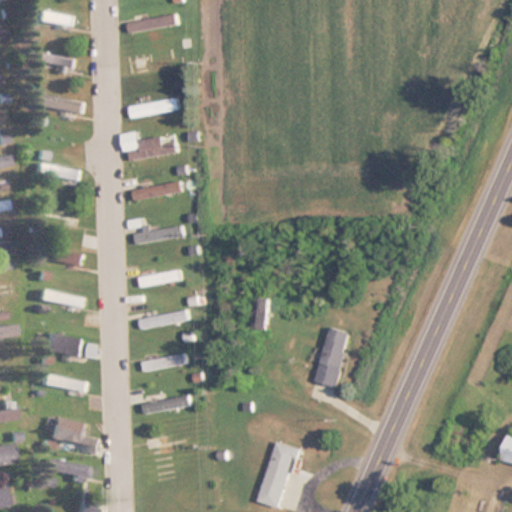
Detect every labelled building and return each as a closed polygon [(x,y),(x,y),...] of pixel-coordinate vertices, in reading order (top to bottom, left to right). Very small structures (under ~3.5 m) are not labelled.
[(33,8),(31,18),(77,24),(79,14),(33,8)] [(135,21),(137,31),(182,23),(181,13),(135,21)] [(31,50),(29,60),(75,66),(77,56),(31,50)] [(137,62),(139,72),(185,64),(183,54),(137,62)] [(38,94),(37,104),(83,110),(84,100),(38,94)] [(131,107),(132,117),(178,108),(176,99),(131,107)] [(36,162),(34,172),(80,178),(82,168),(36,162)] [(134,191),(136,201),(182,193),(180,183),(134,191)] [(39,205),(38,215),(84,221),(85,211),(39,205)] [(33,248),(32,258),(78,264),(79,254),(33,248)] [(142,276),(144,286),(190,277),(188,268),(142,276)] [(0,294),(10,293),(9,283),(0,284),(0,294)] [(40,288),(39,298),(85,305),(86,295),(40,288)] [(254,329),(268,329),(268,296),(254,296),(254,329)] [(0,336),(14,334),(13,323),(0,324),(0,336)] [(351,332),(330,327),(317,381),(337,386),(351,332)] [(47,331),(44,348),(79,355),(82,338),(47,331)] [(138,361),(140,371),(186,363),(184,353),(138,361)] [(0,367),(0,377),(12,376),(10,366),(0,367)] [(42,373),(40,383),(86,389),(88,379),(42,373)] [(144,402),(146,412),(192,404),(190,394),(144,402)] [(0,407),(0,418),(15,416),(13,406),(0,407)] [(44,416),(43,426),(89,432),(90,422),(44,416)] [(295,510),(297,501),(287,498),(300,447),(277,441),(261,501),(295,510)] [(0,444),(0,461),(10,460),(8,443),(0,444)] [(42,458),(41,468),(87,474),(88,464),(42,458)]
